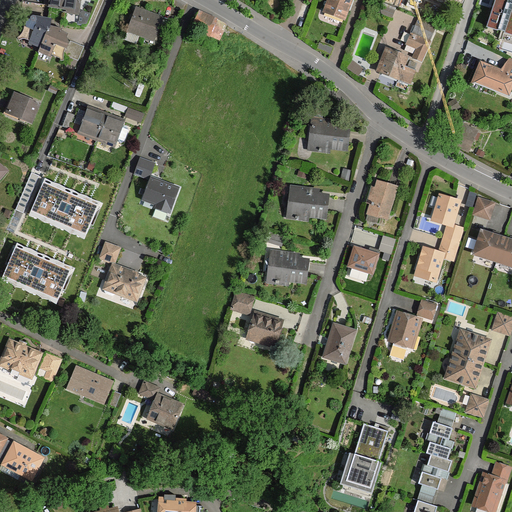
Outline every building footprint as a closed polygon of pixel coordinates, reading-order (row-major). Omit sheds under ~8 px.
[(80,0),(51,0),(51,6),(65,8),(79,10),(80,0)] [(345,20),(350,4),(339,0),(330,0),(325,13),(345,20)] [(511,0),(495,0),(487,27),(511,34),(511,0)] [(65,8),(51,6),(49,20),(62,22),(65,8)] [(395,11),(382,6),(379,13),(393,18),(395,11)] [(164,19),(137,9),(128,31),(141,36),(155,40),(164,19)] [(226,25),(200,12),(193,28),(220,40),(226,25)] [(50,26),(50,22),(37,19),(36,17),(35,17),(33,17),(31,19),(30,26),(26,26),(24,38),(42,45),(48,32),(51,32),(51,27),(50,26)] [(434,34),(415,26),(407,44),(418,49),(416,55),(414,58),(422,61),(434,34)] [(141,36),(128,31),(125,39),(138,44),(141,36)] [(41,49),(61,58),(63,55),(68,43),(66,39),(61,37),(58,33),(51,32),(48,32),(42,45),(41,49)] [(70,44),(68,43),(63,55),(79,61),(85,47),(71,41),(70,44)] [(334,48),(320,43),(317,50),(331,55),(334,48)] [(418,49),(407,44),(405,50),(416,55),(418,49)] [(408,57),(387,49),(382,61),(386,63),(382,72),(410,83),(415,71),(404,67),(408,57)] [(511,59),(510,59),(501,70),(511,74),(511,59)] [(363,71),(352,62),(348,68),(358,77),(363,71)] [(480,62),(473,79),(508,93),(511,82),(511,74),(501,70),(480,62)] [(13,94),(4,114),(30,125),(39,105),(13,94)] [(131,108),(129,116),(143,120),(145,111),(131,108)] [(85,109),(76,133),(113,148),(123,124),(85,109)] [(315,119),(310,150),(330,153),(331,148),(348,151),(352,125),(315,119)] [(455,145),(468,151),(478,132),(464,126),(455,145)] [(155,164),(141,158),(135,174),(149,179),(155,164)] [(0,182),(8,172),(0,165),(0,182)] [(51,178),(32,204),(75,234),(100,199),(79,184),(72,193),(51,178)] [(152,178),(143,201),(172,212),(181,188),(152,178)] [(398,186),(377,180),(367,215),(388,221),(398,186)] [(293,187),(289,219),(308,222),(309,218),(326,220),(329,197),(319,195),(319,191),(293,187)] [(423,243),(413,275),(435,282),(443,258),(452,261),(463,227),(454,224),(461,199),(440,193),(431,219),(447,224),(439,248),(423,243)] [(478,196),(475,214),(495,217),(498,199),(478,196)] [(511,238),(482,228),(474,253),(511,265),(511,238)] [(2,277),(59,297),(71,263),(14,243),(2,277)] [(382,254),(351,245),(343,272),(374,280),(382,254)] [(269,249),(266,283),(290,285),(291,282),(306,283),(308,258),(297,257),(298,252),(269,249)] [(113,262),(102,287),(135,301),(146,277),(113,262)] [(237,290),(233,308),(253,313),(257,295),(237,290)] [(422,298),(418,314),(435,318),(439,302),(422,298)] [(396,310),(387,340),(413,347),(422,318),(396,310)] [(511,313),(497,311),(494,330),(511,332),(511,313)] [(258,313),(250,340),(277,348),(285,322),(258,313)] [(357,331),(334,323),(323,356),(346,364),(357,331)] [(461,331),(447,377),(476,386),(490,340),(461,331)] [(40,352),(7,339),(0,358),(0,364),(31,377),(40,352)] [(39,373),(55,380),(65,357),(48,350),(39,373)] [(114,357),(110,365),(124,372),(128,364),(114,357)] [(75,365),(66,389),(103,403),(113,379),(75,365)] [(486,416),(492,398),(473,391),(466,410),(486,416)] [(110,406),(116,408),(122,395),(115,392),(110,406)] [(156,395),(146,419),(172,429),(182,406),(156,395)] [(447,439),(455,413),(439,408),(429,439),(431,440),(427,452),(431,453),(427,465),(424,464),(417,484),(421,485),(412,511),(435,511),(438,506),(432,504),(441,476),(446,478),(451,460),(447,459),(453,441),(447,439)] [(387,432),(365,425),(356,455),(351,453),(341,483),(371,492),(380,463),(377,462),(387,432)] [(12,440),(0,462),(0,463),(30,480),(42,457),(12,440)] [(484,472),(472,507),(487,511),(495,511),(511,467),(495,461),(491,474),(484,472)] [(195,511),(197,499),(160,496),(158,511),(195,511)]
